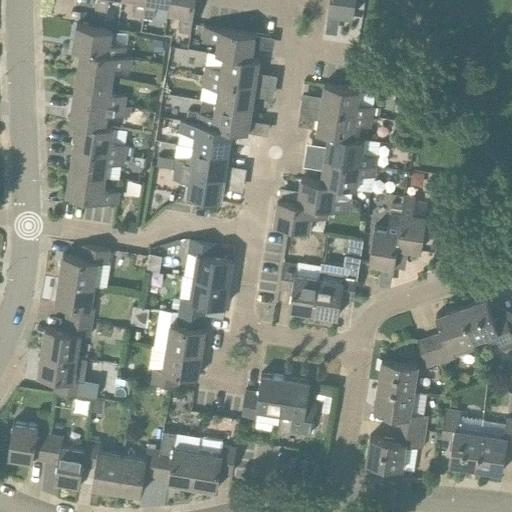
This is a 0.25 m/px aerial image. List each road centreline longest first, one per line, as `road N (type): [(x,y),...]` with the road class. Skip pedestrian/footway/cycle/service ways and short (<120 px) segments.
road 1 (residential): [(27,220),(137,240),(185,223),(254,234)]
road 2 (residential): [(21,0),(27,220)]
road 3 (residential): [(254,234),(260,184),(279,154),(295,52)]
road 4 (residential): [(361,348),(382,309),(481,275),(511,285)]
road 5 (residential): [(336,504),(511,507)]
road 6 (residential): [(336,504),(361,348)]
road 7 (residential): [(0,352),(23,279),(27,220)]
road 8 (residential): [(361,348),(241,329)]
